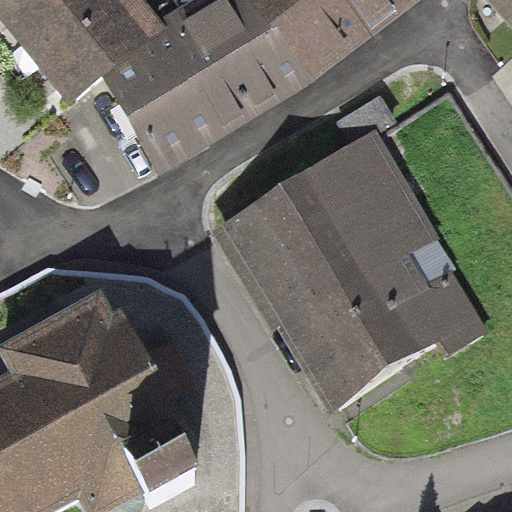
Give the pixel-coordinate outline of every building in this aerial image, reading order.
[(0,0),(0,21),(70,109),(107,79),(168,30),(161,21),(144,0),(0,0)] [(159,179),(315,84),(250,0),(199,0),(161,21),(168,30),(107,79),(159,179)] [(250,0),(315,84),(424,0),(250,0)] [(511,0),(483,0),(511,33),(511,0)] [(486,321),(374,137),(216,232),(328,416),(486,321)] [(0,329),(0,354),(8,369),(0,373),(0,511),(67,511),(78,507),(81,511),(121,511),(192,472),(80,284),(0,329)]
